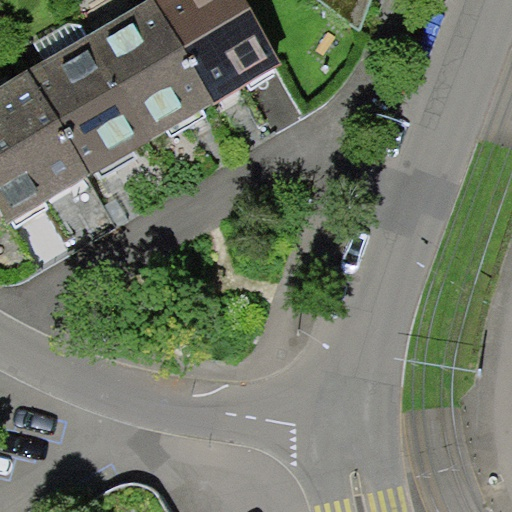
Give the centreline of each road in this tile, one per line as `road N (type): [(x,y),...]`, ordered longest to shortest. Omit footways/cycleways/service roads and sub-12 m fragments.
road 1 (residential): [(485,0),(357,358),(349,425)]
road 2 (residential): [(0,333),(52,365),(115,389),(349,425)]
